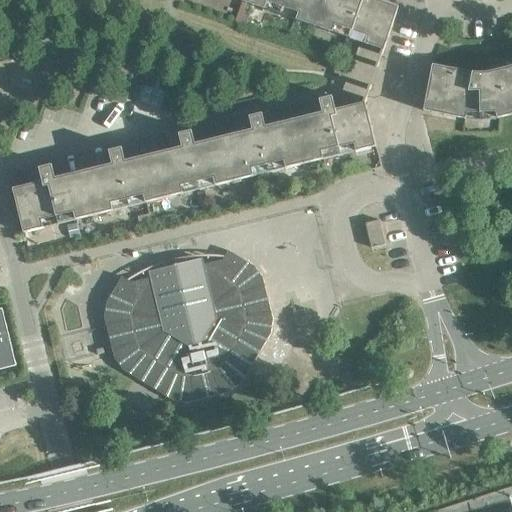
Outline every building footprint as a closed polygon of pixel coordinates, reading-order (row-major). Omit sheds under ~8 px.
[(247,0),(246,4),(315,27),(323,0),(247,0)] [(323,0),(315,27),(384,51),(398,8),(374,0),(323,0)] [(475,74),(432,65),(424,111),(466,120),(467,114),(496,114),(497,119),(511,115),(511,87),(507,68),(486,73),(475,74)] [(319,100),(323,114),(294,121),(305,164),(376,147),(365,103),(335,110),(332,97),(319,100)] [(249,117),(253,131),(224,138),(234,182),(305,164),(294,121),(265,128),(262,114),(249,117)] [(179,135),(182,148),(154,155),(164,199),(234,182),(224,138),(195,145),(192,132),(179,135)] [(109,152),(112,165),(84,172),(94,216),(164,199),(154,155),(125,162),(122,149),(109,152)] [(39,169),(42,182),(13,189),(24,233),(94,216),(84,172),(55,179),(52,166),(39,169)] [(379,220),(365,224),(371,248),(385,245),(379,220)] [(240,384),(262,349),(265,344),(271,335),(273,320),(263,279),(254,267),(228,251),(223,261),(204,265),(202,259),(177,265),(176,264),(175,264),(174,265),(174,266),(149,272),(150,278),(131,283),(122,277),(106,303),(104,318),(114,359),(123,371),(151,388),(173,401),(187,403),(229,393),(240,384)] [(0,370),(16,366),(2,309),(0,309),(0,370)]
